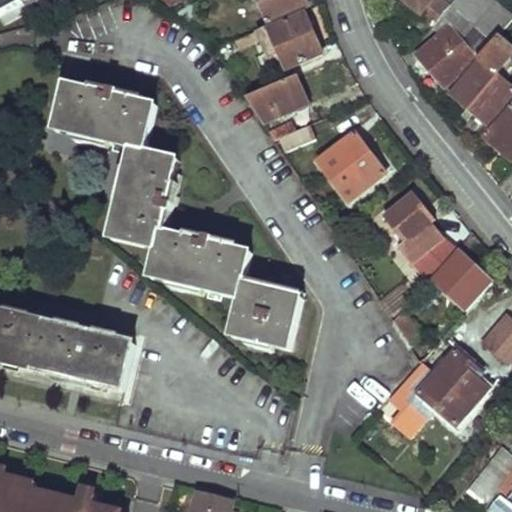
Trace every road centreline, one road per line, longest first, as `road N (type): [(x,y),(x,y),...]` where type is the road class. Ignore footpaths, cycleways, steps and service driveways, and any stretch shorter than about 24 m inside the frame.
road 1 (residential): [(0,423),(355,511)]
road 2 (tertiary): [(511,240),(423,129),(373,55),(349,0)]
